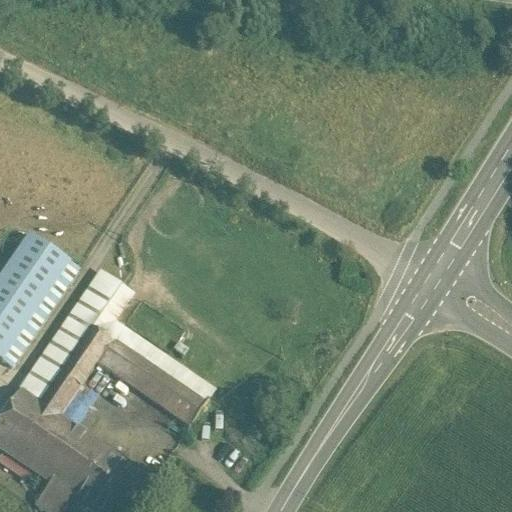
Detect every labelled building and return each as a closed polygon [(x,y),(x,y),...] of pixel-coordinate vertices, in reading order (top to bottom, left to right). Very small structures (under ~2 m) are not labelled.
[(29,238),(0,280),(0,362),(12,371),(68,288),(58,282),(69,265),(29,238)] [(79,272),(69,265),(58,282),(68,288),(79,272)] [(101,276),(0,422),(0,453),(50,487),(36,507),(42,511),(67,511),(107,453),(58,420),(39,407),(90,332),(120,289),(101,276)] [(213,395),(111,325),(131,296),(120,289),(90,332),(110,345),(166,384),(177,391),(204,409),(209,402),(208,401),(213,395)] [(90,332),(39,407),(58,420),(96,365),(110,345),(90,332)] [(166,384),(110,345),(96,365),(152,404),(166,384)] [(166,384),(152,404),(163,411),(177,391),(166,384)] [(204,409),(177,391),(163,411),(190,430),(204,409)] [(133,511),(153,484),(107,453),(67,511),(78,511),(81,509),(85,511),(133,511)]
